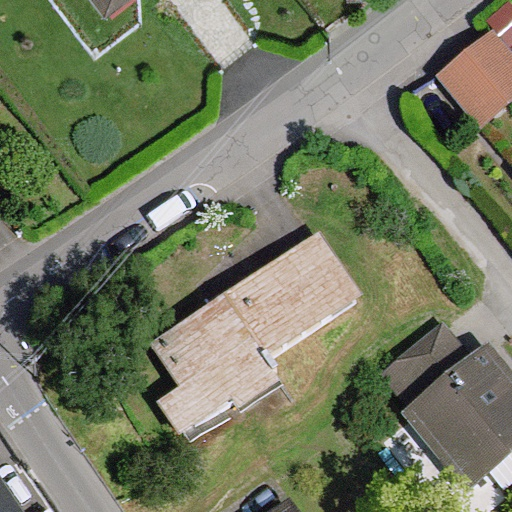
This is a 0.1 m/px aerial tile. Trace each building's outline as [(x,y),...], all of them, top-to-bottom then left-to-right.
[(134,0),(95,0),(110,19),(134,0)] [(511,16),(511,15),(489,33),(511,59),(511,58),(511,16)] [(511,70),(491,46),(445,85),(488,136),(511,115),(511,70)] [(322,241),(160,347),(188,390),(165,405),(188,441),(240,407),(246,416),(286,390),(271,367),(365,306),(322,241)] [(511,460),(511,371),(495,351),(479,365),(449,329),(389,378),(418,413),(413,417),(474,492),(511,460)] [(0,511),(21,511),(0,481),(0,511)]
